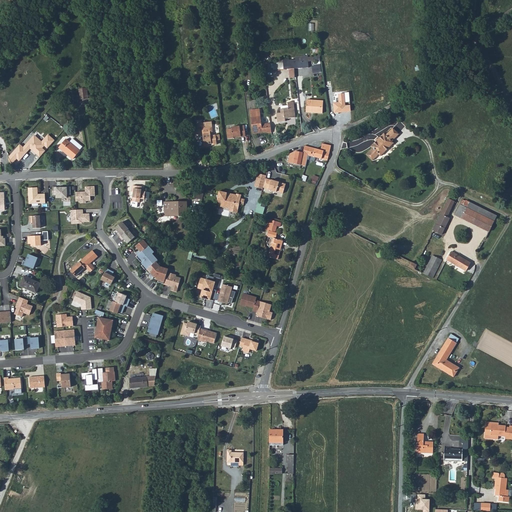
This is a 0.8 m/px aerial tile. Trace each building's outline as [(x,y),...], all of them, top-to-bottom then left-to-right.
[(294,60),(289,60),(289,59),(283,60),(283,69),(295,69),(294,62),(294,60)] [(313,72),(322,72),(321,64),(313,64),(313,72)] [(79,89),(80,100),(88,98),(87,88),(79,89)] [(306,112),(322,114),(323,101),(307,100),(306,112)] [(277,113),(278,122),(285,121),(285,119),(295,118),(294,108),(293,102),(288,103),(288,106),(281,107),(281,113),(277,113)] [(252,131),(253,131),(262,130),(262,132),(266,132),(267,133),(271,132),(270,123),(261,124),(259,109),(250,110),(252,131)] [(203,126),(205,146),(209,145),(209,141),(212,141),(214,144),(217,143),(217,139),(220,139),(220,133),(212,134),(212,131),(213,130),(212,120),(202,121),(203,126)] [(234,138),(234,137),(242,136),(242,137),(246,137),(245,125),(233,126),(233,128),(228,128),(229,139),(234,138)] [(371,160),(377,154),(379,155),(392,142),(390,140),(397,134),(391,128),(384,134),(382,133),(377,138),(378,139),(375,142),(374,141),(370,146),(371,148),(365,155),(371,160)] [(20,144),(9,157),(13,163),(17,159),(19,161),(30,149),(40,158),(46,151),(43,148),(45,146),(48,148),(55,140),(48,134),(42,141),(34,134),(25,144),(25,145),(23,147),(20,144)] [(59,148),(66,154),(67,153),(74,158),(80,151),(79,150),(82,147),(73,139),(70,142),(66,139),(59,148)] [(307,155),(327,160),(330,145),(322,144),(320,150),(309,148),(307,155)] [(287,163),(304,166),(307,155),(309,148),(307,147),(304,146),(304,148),(303,153),(294,151),(289,153),(287,163)] [(267,178),(267,175),(260,173),(255,186),(263,188),(264,187),(267,178)] [(317,184),(319,176),(314,174),(311,182),(317,184)] [(272,179),(267,178),(264,187),(269,189),(277,192),(277,191),(284,193),(287,184),(280,182),(276,180),(272,179)] [(140,187),(131,186),(130,192),(132,192),(130,202),(138,203),(139,199),(143,200),(144,193),(139,192),(140,187)] [(51,188),(51,195),(55,195),(55,198),(66,198),(65,195),(69,195),(69,187),(62,187),(62,188),(55,188),(51,188)] [(84,192),(74,193),(75,202),(78,202),(79,203),(85,203),(84,201),(89,201),(89,196),(93,196),(93,187),(84,187),(84,192)] [(36,188),(27,188),(28,203),(30,204),(44,204),(44,195),(37,195),(36,188)] [(238,208),(238,206),(239,203),(241,204),(242,198),(239,198),(240,194),(235,193),(235,194),(234,196),(225,195),(225,193),(218,192),(216,203),(220,203),(219,207),(229,209),(230,207),(238,208)] [(167,212),(188,214),(190,202),(168,199),(167,212)] [(433,231),(442,235),(449,218),(447,217),(454,202),(448,199),(433,231)] [(457,203),(474,211),(494,221),(497,215),(463,199),(462,201),(459,199),(457,203)] [(457,203),(453,214),(489,231),(494,221),(474,211),(457,203)] [(82,210),(70,211),(70,224),(77,224),(78,222),(89,222),(88,214),(82,214),(82,210)] [(39,216),(28,216),(29,223),(32,223),(32,229),(40,228),(39,216)] [(115,234),(118,237),(127,229),(121,222),(113,228),(117,232),(115,234)] [(264,229),(273,232),(275,226),(265,223),(264,229)] [(118,237),(120,240),(122,239),(125,243),(133,237),(127,229),(118,237)] [(42,235),(27,236),(27,244),(30,244),(30,246),(40,246),(40,241),(48,240),(48,232),(42,232),(42,235)] [(267,256),(277,259),(282,240),(280,239),(280,238),(277,237),(277,239),(272,237),(267,256)] [(141,239),(134,246),(139,252),(135,255),(141,262),(139,263),(148,273),(148,275),(155,277),(154,279),(162,281),(165,271),(166,268),(158,266),(154,261),(155,259),(150,253),(152,251),(141,239)] [(91,250),(79,261),(69,270),(74,276),(85,267),(90,272),(94,268),(89,263),(97,256),(91,250)] [(447,259),(466,270),(470,262),(451,251),(447,259)] [(37,258),(29,254),(26,262),(24,261),(22,265),(33,269),(37,258)] [(423,274),(432,278),(441,260),(432,256),(423,274)] [(113,271),(106,268),(100,279),(110,284),(114,277),(111,275),(113,271)] [(174,274),(165,271),(162,281),(161,284),(170,286),(169,290),(174,291),(178,277),(174,276),(174,274)] [(20,285),(37,292),(41,282),(24,276),(20,285)] [(212,281),(198,277),(196,286),(200,288),(202,289),(199,297),(207,299),(212,281)] [(228,293),(230,286),(220,283),(215,300),(222,302),(223,300),(229,302),(231,297),(227,296),(226,295),(227,293),(228,293)] [(72,300),(77,302),(78,301),(80,302),(80,303),(80,309),(90,309),(89,297),(76,291),(72,300)] [(117,292),(113,302),(123,305),(126,306),(128,298),(124,297),(125,295),(117,292)] [(254,311),(257,301),(253,300),(253,297),(240,293),(237,304),(243,305),(243,304),(251,307),(250,310),(254,311)] [(19,309),(17,315),(25,318),(26,314),(32,316),(35,307),(29,305),(31,301),(30,301),(22,298),(19,306),(20,307),(19,309)] [(254,311),(253,315),(268,319),(270,312),(266,311),(268,304),(257,300),(257,301),(254,311)] [(113,302),(111,301),(108,310),(116,313),(116,311),(120,313),(123,305),(113,302)] [(0,322),(10,322),(9,311),(5,311),(0,311),(0,322)] [(148,317),(147,321),(159,325),(162,315),(152,312),(150,318),(148,317)] [(63,326),(71,325),(71,316),(65,316),(65,313),(54,314),(55,327),(63,326)] [(113,321),(98,318),(94,338),(109,341),(113,321)] [(198,327),(198,325),(194,324),(195,323),(185,320),(183,330),(196,334),(198,327)] [(159,325),(147,321),(146,325),(148,326),(147,331),(148,332),(147,335),(155,337),(156,334),(159,325)] [(202,328),(198,327),(196,334),(195,339),(204,341),(205,340),(211,342),(214,332),(208,330),(208,331),(202,329),(202,328)] [(64,345),(63,329),(53,330),(54,346),(64,345)] [(63,329),(64,345),(74,344),(73,329),(63,329)] [(431,366),(451,377),(457,368),(445,361),(459,336),(451,331),(431,366)] [(30,335),(26,336),(26,343),(30,343),(30,348),(38,347),(37,336),(30,337),(30,335)] [(227,337),(221,335),(218,345),(228,348),(229,346),(232,347),(234,339),(231,338),(231,337),(227,336),(227,337)] [(26,343),(26,336),(22,336),(22,337),(14,338),(15,349),(23,349),(23,344),(26,343)] [(247,339),(239,337),(237,345),(240,346),(240,349),(240,350),(246,352),(247,348),(253,350),(256,342),(250,340),(247,340),(247,339)] [(0,345),(0,346),(0,350),(8,350),(7,339),(0,339),(0,345)] [(96,379),(96,381),(100,381),(101,388),(111,387),(111,380),(114,380),(113,371),(113,370),(112,366),(104,367),(105,371),(101,372),(101,367),(95,368),(95,369),(96,379)] [(95,369),(95,368),(90,368),(90,371),(80,372),(80,378),(85,378),(85,384),(83,384),(84,390),(97,388),(97,383),(92,383),(91,379),(96,379),(95,369)] [(127,379),(128,389),(145,388),(145,387),(152,386),(155,368),(147,369),(148,377),(144,377),(144,378),(127,379)] [(69,373),(60,373),(61,384),(56,384),(57,387),(70,386),(69,373)] [(33,376),(28,376),(29,387),(44,386),(43,375),(38,375),(33,376)] [(8,376),(4,376),(5,389),(21,388),(20,377),(8,378),(8,376)] [(497,437),(505,437),(511,437),(511,426),(509,427),(509,428),(506,428),(506,426),(497,425),(497,424),(485,423),(484,439),(497,440),(497,437)] [(268,447),(281,447),(281,432),(268,432),(268,447)] [(417,453),(433,454),(433,443),(423,442),(423,435),(417,435),(417,453)] [(462,462),(463,451),(452,451),(452,449),(444,448),(444,461),(462,462)] [(232,450),(227,450),(227,463),(238,463),(238,466),(242,466),(242,452),(232,452),(232,450)] [(498,478),(495,478),(494,490),(495,490),(495,496),(499,496),(498,501),(506,502),(507,497),(505,497),(506,490),(507,479),(505,478),(504,474),(502,474),(500,474),(498,475),(498,478)] [(425,495),(418,495),(418,498),(415,498),(415,509),(423,509),(423,511),(429,511),(430,499),(425,499),(425,495)]
